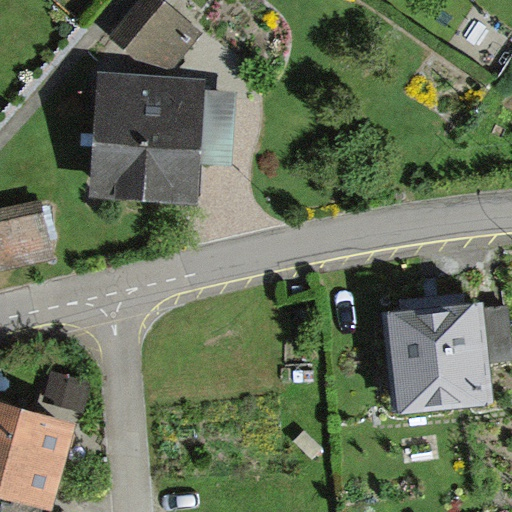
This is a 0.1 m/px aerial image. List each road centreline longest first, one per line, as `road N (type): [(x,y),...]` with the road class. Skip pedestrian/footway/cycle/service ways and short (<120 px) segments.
road 1 (residential): [(511,216),(407,227),(112,291)]
road 2 (residential): [(112,291),(126,511)]
